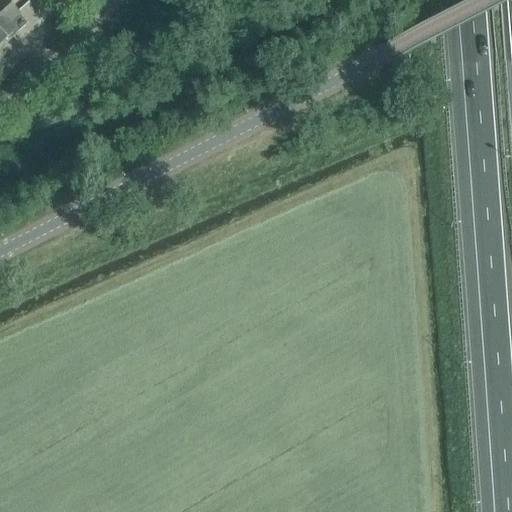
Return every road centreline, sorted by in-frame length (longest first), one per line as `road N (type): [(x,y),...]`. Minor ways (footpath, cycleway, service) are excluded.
road 1 (tertiary): [(0,251),(488,0)]
road 2 (motorway): [(463,0),(500,511)]
road 3 (unclassified): [(0,113),(114,0)]
